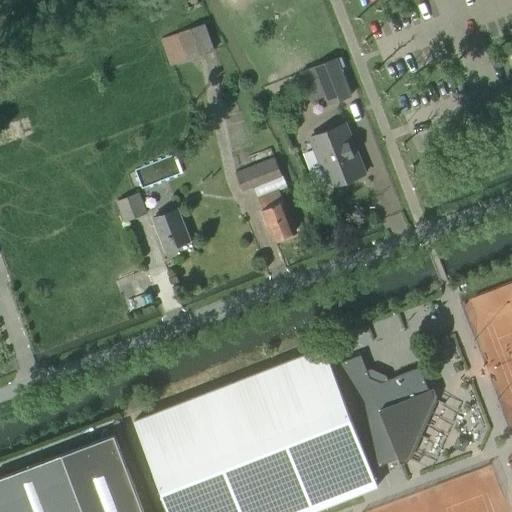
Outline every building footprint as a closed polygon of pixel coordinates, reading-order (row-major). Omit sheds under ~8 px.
[(160,39),(170,66),(215,49),(205,22),(160,39)] [(336,58),(299,72),(311,101),(325,95),(328,104),(350,95),(336,58)] [(310,137),(330,187),(365,173),(345,123),(310,137)] [(295,230),(279,189),(286,186),(271,149),(264,151),(268,159),(235,172),(243,191),(254,187),(274,238),(295,230)] [(147,213),(139,192),(116,201),(124,222),(147,213)] [(153,218),(165,250),(191,240),(179,208),(153,218)] [(325,345),(135,420),(170,511),(310,511),(380,485),(373,468),(406,455),(407,455),(432,396),(433,394),(421,365),(383,380),(371,375),(362,352),(333,364),(325,345)] [(144,511),(115,434),(0,477),(0,511),(144,511)]
